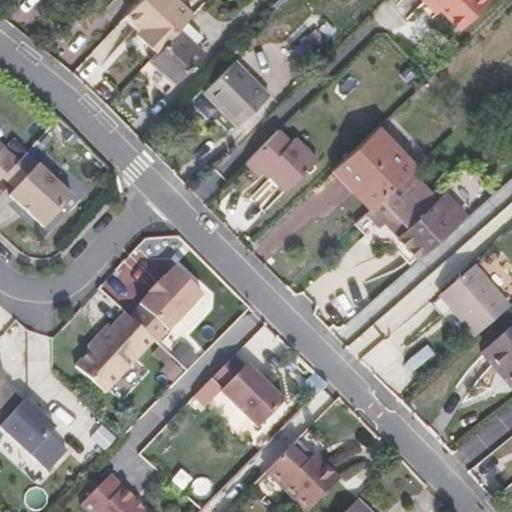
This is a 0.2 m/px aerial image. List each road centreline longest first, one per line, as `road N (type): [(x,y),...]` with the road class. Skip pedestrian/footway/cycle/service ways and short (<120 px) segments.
road 1 (residential): [(152,187),(465,511)]
road 2 (residential): [(0,270),(23,292),(61,288),(152,187)]
road 3 (residential): [(0,48),(152,187)]
